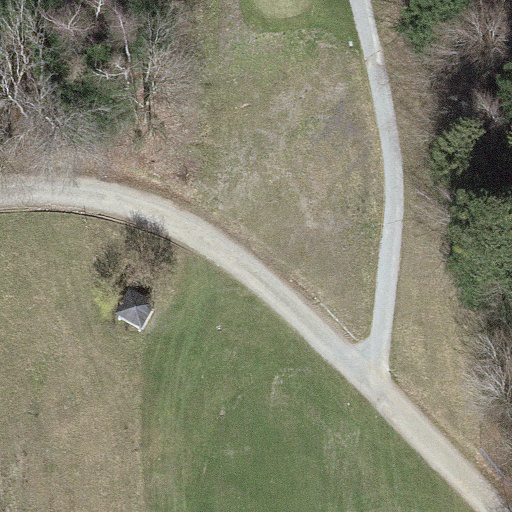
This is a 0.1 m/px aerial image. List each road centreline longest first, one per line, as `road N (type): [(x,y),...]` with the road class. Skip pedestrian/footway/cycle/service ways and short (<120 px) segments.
road 1 (track): [(504,511),(300,314),(181,226),(72,193),(0,193)]
road 2 (track): [(376,385),(397,163),(362,0)]
